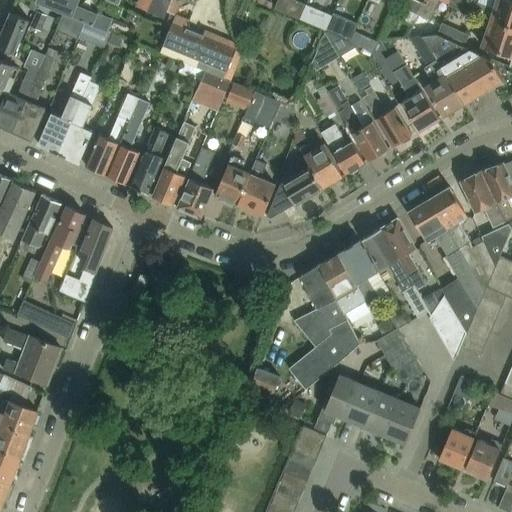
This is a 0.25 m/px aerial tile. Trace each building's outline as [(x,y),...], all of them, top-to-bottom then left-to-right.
[(36,0),(37,1),(62,11),(85,21),(103,29),(107,18),(76,5),(78,0),(36,0)] [(137,0),(130,15),(142,22),(152,4),(144,0),(137,0)] [(172,22),(180,2),(175,0),(156,0),(151,13),(172,22)] [(300,19),(306,4),(295,0),(277,0),(274,9),(299,20),(300,19)] [(367,0),(365,5),(362,14),(373,19),(380,0),(367,0)] [(419,11),(423,0),(410,0),(408,6),(411,8),(406,19),(414,23),(419,11)] [(438,0),(458,9),(462,0),(423,0),(419,11),(430,16),(436,0),(438,0)] [(472,14),(478,0),(462,0),(458,9),(472,14)] [(511,0),(497,0),(491,20),(511,27),(511,0)] [(306,4),(300,19),(325,30),(332,15),(306,4)] [(29,19),(10,11),(0,34),(0,47),(17,54),(22,42),(20,40),(29,19)] [(78,38),(85,21),(62,11),(61,14),(55,28),(78,38)] [(340,14),(331,32),(349,40),(357,21),(340,14)] [(511,55),(511,27),(491,20),(482,46),(511,55)] [(468,34),(441,23),(436,34),(463,46),(468,34)] [(171,24),(169,29),(158,52),(205,71),(223,79),(236,51),(171,24)] [(371,51),(376,40),(354,31),(349,42),(371,51)] [(463,103),(483,91),(503,79),(490,58),(463,46),(436,34),(423,35),(463,103)] [(442,115),(463,103),(423,35),(409,37),(427,66),(424,67),(433,82),(424,87),(442,115)] [(43,57),(38,70),(12,131),(32,140),(45,108),(33,103),(46,71),(48,72),(53,61),(43,57)] [(0,93),(3,94),(5,91),(8,92),(18,68),(12,66),(12,65),(0,59),(0,93)] [(439,117),(431,105),(406,65),(393,73),(408,97),(401,102),(418,130),(421,128),(424,129),(428,126),(430,123),(439,117)] [(0,125),(12,131),(38,70),(28,66),(16,96),(8,92),(5,91),(3,94),(0,101),(0,125)] [(222,100),(230,82),(223,79),(205,71),(197,90),(222,100)] [(59,152),(89,81),(77,76),(61,116),(51,112),(38,143),(59,152)] [(366,78),(355,84),(391,146),(400,141),(403,142),(408,139),(409,135),(411,134),(395,106),(385,112),(366,78)] [(98,86),(89,81),(59,152),(79,162),(92,130),(82,126),(98,86)] [(247,109),(254,92),(234,83),(226,100),(247,109)] [(338,84),(327,91),(338,110),(367,160),(376,155),(379,156),(384,153),(385,150),(388,148),(372,121),(362,126),(338,84)] [(338,110),(327,91),(323,85),(316,89),(321,97),(316,100),(326,116),(338,110)] [(270,124),(271,120),(279,102),(254,92),(247,109),(245,114),(270,124)] [(109,176),(139,98),(127,93),(108,138),(98,133),(85,165),(109,176)] [(291,115),(305,107),(296,93),(291,107),(291,115)] [(150,103),(139,98),(109,176),(126,183),(140,152),(131,148),(150,103)] [(292,129),(291,115),(291,107),(279,102),(271,120),(292,129)] [(178,138),(177,137),(152,196),(173,204),(192,158),(184,154),(195,127),(184,123),(178,138)] [(335,124),(321,132),(344,174),(347,172),(352,172),(356,170),(357,166),(364,162),(352,141),(346,144),(335,124)] [(149,194),(162,162),(164,157),(160,155),(169,135),(165,133),(166,131),(155,126),(129,185),(149,194)] [(238,133),(233,144),(242,147),(246,136),(238,133)] [(300,151),(299,148),(294,140),(292,139),(287,153),(293,155),(300,151)] [(308,143),(299,148),(300,151),(305,159),(322,187),(342,175),(323,144),(312,151),(308,143)] [(215,152),(202,146),(176,207),(201,217),(213,188),(202,183),(215,152)] [(237,204),(250,172),(241,168),(244,160),(230,155),(214,194),(225,198),(225,201),(231,203),(234,203),(237,204)] [(262,214),(275,183),(259,177),(265,163),(255,159),(250,172),(237,204),(262,214)] [(319,188),(322,187),(305,159),(293,166),(297,173),(279,183),(266,216),(271,217),(312,193),(315,195),(319,192),(319,188)] [(511,159),(504,163),(503,161),(480,169),(504,221),(511,216),(511,159)] [(504,221),(480,169),(458,180),(473,212),(484,208),(492,226),(504,221)] [(0,206),(12,179),(0,173),(0,206)] [(35,190),(12,179),(0,206),(0,258),(10,237),(13,239),(35,190)] [(466,216),(449,186),(429,198),(431,202),(483,294),(487,286),(495,266),(483,239),(471,246),(469,242),(470,242),(458,221),(466,216)] [(41,193),(22,239),(38,247),(45,232),(48,233),(61,203),(41,193)] [(483,294),(431,202),(429,198),(408,210),(425,240),(434,235),(446,256),(444,257),(457,280),(441,290),(444,295),(455,313),(462,325),(466,332),(470,325),(474,314),(479,303),(483,294)] [(83,214),(84,214),(65,205),(40,262),(35,273),(49,279),(63,245),(69,248),(70,244),(74,246),(87,216),(83,214)] [(414,247),(396,217),(380,227),(409,277),(417,289),(426,284),(407,252),(414,247)] [(80,279),(67,273),(60,291),(84,301),(112,227),(92,218),(81,250),(89,253),(80,279)] [(481,235),(483,239),(495,266),(500,255),(511,229),(508,223),(481,235)] [(409,277),(380,227),(362,238),(380,268),(388,263),(400,282),(409,277)] [(338,253),(366,300),(369,304),(390,291),(360,240),(338,253)] [(366,300),(338,253),(320,264),(345,312),(366,300)] [(511,297),(511,261),(500,255),(495,266),(487,286),(507,295),(511,297)] [(35,273),(40,262),(32,258),(24,275),(33,279),(35,273)] [(350,321),(345,312),(320,264),(301,276),(327,325),(333,334),(290,368),(307,388),(362,344),(350,321)] [(140,273),(131,296),(140,299),(149,277),(140,273)] [(409,277),(400,282),(398,283),(417,316),(427,310),(429,309),(422,298),(417,289),(409,277)] [(499,312),(507,295),(487,286),(483,294),(479,303),(499,312)] [(438,303),(431,292),(422,298),(429,309),(431,313),(431,312),(438,303)] [(434,326),(455,313),(444,295),(438,303),(431,312),(431,313),(429,309),(427,310),(430,315),(428,316),(434,326)] [(408,321),(396,301),(386,308),(397,327),(398,328),(408,321)] [(70,338),(75,323),(22,303),(16,318),(70,338)] [(495,323),(499,312),(479,303),(474,314),(495,323)] [(440,337),(462,325),(455,313),(434,326),(440,337)] [(490,334),(495,323),(474,314),(470,325),(490,334)] [(458,354),(461,347),(465,336),(466,332),(462,325),(440,337),(453,359),(456,353),(458,354)] [(485,345),(490,334),(470,325),(466,332),(465,336),(485,345)] [(60,348),(7,327),(2,340),(24,349),(18,363),(6,358),(2,369),(32,380),(33,378),(47,384),(60,348)] [(382,350),(403,337),(398,328),(397,327),(376,340),(382,350)] [(480,356),(485,345),(465,336),(461,347),(480,356)] [(388,360),(409,348),(403,337),(382,350),(388,360)] [(121,350),(113,346),(112,346),(107,358),(116,362),(121,350)] [(394,371),(416,358),(409,348),(388,360),(394,371)] [(407,380),(423,370),(416,358),(394,371),(399,379),(406,382),(407,380)] [(281,376),(259,367),(253,383),(275,392),(281,376)] [(336,415),(344,418),(359,382),(338,374),(324,408),(321,407),(313,427),(326,432),(330,423),(333,424),(336,415)] [(460,413),(473,382),(460,376),(447,408),(460,413)] [(364,426),(379,391),(359,382),(344,418),(364,426)] [(511,398),(511,385),(504,383),(500,393),(511,398)] [(511,398),(500,393),(494,390),(489,403),(511,412),(511,398)] [(384,434),(399,399),(379,391),(364,426),(384,434)] [(405,443),(419,407),(399,399),(384,434),(405,443)] [(0,422),(28,433),(37,410),(9,400),(8,402),(5,400),(1,401),(0,404),(0,410),(0,411),(0,412),(0,422)] [(0,449),(19,456),(28,433),(0,422),(0,449)] [(320,446),(325,435),(302,425),(297,436),(320,446)] [(460,467),(475,433),(464,428),(462,433),(450,428),(438,457),(460,467)] [(316,457),(320,446),(297,436),(292,448),(316,457)] [(487,478),(501,444),(491,440),(489,444),(477,439),(464,468),(487,478)] [(311,468),(316,457),(292,448),(288,459),(311,468)] [(0,480),(8,484),(17,460),(0,454),(0,480)] [(511,474),(511,461),(503,457),(493,480),(507,486),(511,474)] [(306,480),(311,468),(288,459),(283,470),(306,480)] [(302,491),(306,480),(283,470),(278,481),(302,491)] [(0,506),(8,484),(0,480),(0,506)] [(297,502),(302,491),(278,481),(274,492),(297,502)] [(289,511),(292,511),(297,502),(274,492),(269,504),(289,511)]
